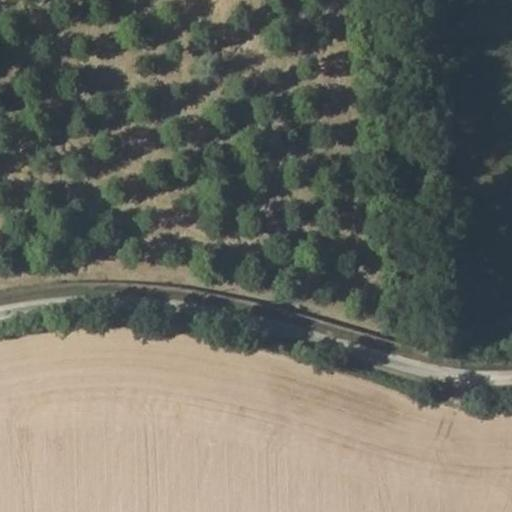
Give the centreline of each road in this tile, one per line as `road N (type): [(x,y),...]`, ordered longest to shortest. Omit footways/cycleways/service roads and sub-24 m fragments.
road 1 (unclassified): [(0,312),(75,298),(253,321),(471,381),(511,378)]
road 2 (track): [(387,0),(429,370)]
